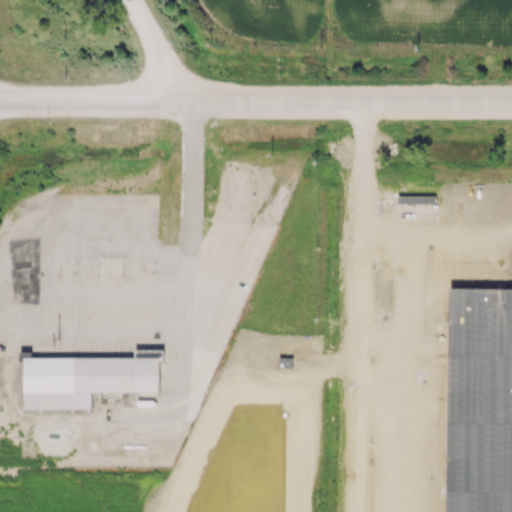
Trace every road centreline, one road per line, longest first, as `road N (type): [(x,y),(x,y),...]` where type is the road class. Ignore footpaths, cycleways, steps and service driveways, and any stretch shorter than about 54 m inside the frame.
road 1 (secondary): [(164,101),(511,102)]
road 2 (secondary): [(0,100),(164,101)]
